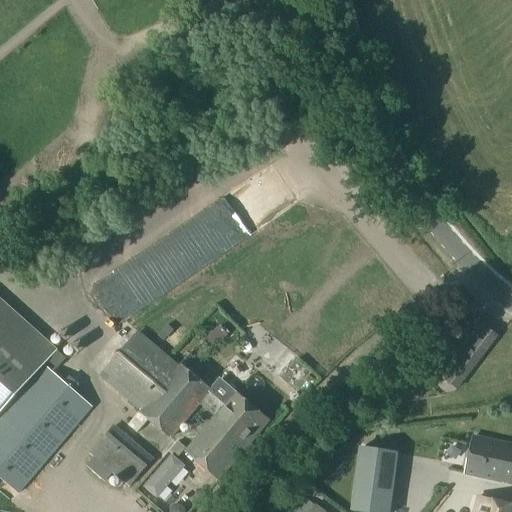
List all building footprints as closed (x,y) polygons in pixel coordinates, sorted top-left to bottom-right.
[(155,318),(168,335),(226,291),(213,274),(155,318)] [(0,302),(0,413),(46,362),(56,370),(65,360),(0,302)] [(441,375),(459,389),(494,340),(477,327),(441,375)] [(171,440),(200,406),(215,419),(185,454),(219,482),(268,423),(234,395),(224,408),(209,395),(211,393),(180,367),(179,369),(138,335),(101,379),(142,413),(140,415),(171,440)] [(0,422),(0,480),(19,497),(93,410),(46,369),(0,422)] [(397,418),(398,460),(450,460),(449,418),(397,418)] [(131,492),(157,458),(117,424),(89,457),(131,492)] [(511,447),(472,440),(463,477),(511,487),(511,447)] [(367,453),(359,511),(383,511),(391,456),(367,453)] [(59,454),(43,469),(59,486),(75,470),(59,454)] [(417,493),(411,511),(450,511),(453,503),(417,493)] [(511,511),(511,508),(477,499),(473,511),(511,511)]
